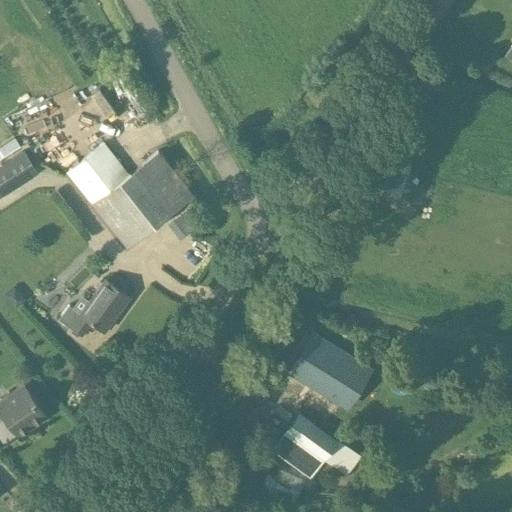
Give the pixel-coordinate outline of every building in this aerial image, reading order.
[(106,85),(95,90),(107,115),(118,110),(106,85)] [(194,194),(159,149),(129,172),(104,142),(67,172),(92,203),(91,203),(127,248),(194,194)] [(0,197),(40,172),(25,149),(0,164),(0,197)] [(396,194),(403,181),(388,174),(382,188),(396,194)] [(82,336),(92,322),(104,330),(129,296),(106,279),(82,312),(70,304),(60,319),(70,326),(69,327),(82,336)] [(291,369),(334,395),(354,361),(312,335),(291,369)] [(28,423),(44,411),(23,383),(0,399),(0,409),(19,435),(31,427),(28,423)] [(299,410),(272,449),(274,451),(290,463),(309,476),(324,456),(347,472),(360,453),(299,410)]
